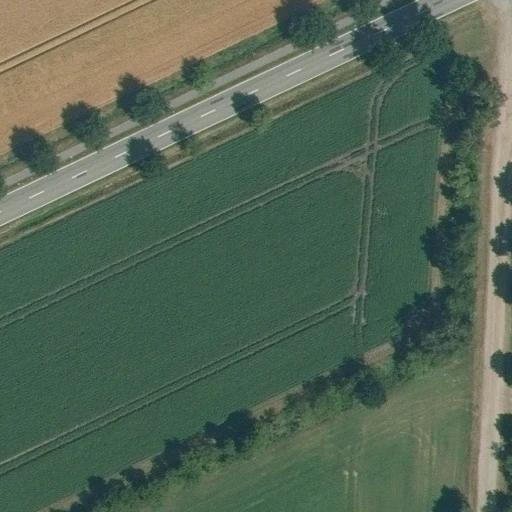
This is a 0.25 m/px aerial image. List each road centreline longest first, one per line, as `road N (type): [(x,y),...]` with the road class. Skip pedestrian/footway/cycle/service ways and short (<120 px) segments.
road 1 (tertiary): [(456,0),(0,217)]
road 2 (unclassified): [(482,511),(511,21)]
